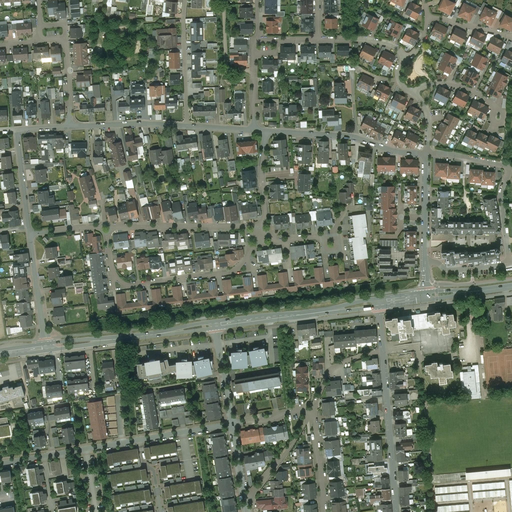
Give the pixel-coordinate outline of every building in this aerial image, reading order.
[(76,0),(70,1),(71,9),(80,8),(78,0),(76,0)] [(107,0),(106,6),(105,13),(106,13),(106,16),(110,17),(111,13),(113,13),(114,7),(111,7),(112,0),(107,0)] [(201,0),(192,0),(192,8),(201,8),(201,0)] [(442,0),(438,9),(444,11),(449,0),(442,0)] [(449,0),(444,11),(449,14),(455,3),(454,3),(455,2),(451,0),(449,0)] [(57,1),(50,2),(48,2),(49,9),(48,10),(48,12),(49,13),(52,13),(53,14),(58,14),(57,4),(57,1)] [(177,3),(167,2),(166,12),(166,13),(170,13),(176,14),(177,3)] [(57,4),(58,14),(58,18),(66,17),(64,3),(57,4)] [(413,4),(410,3),(408,7),(405,14),(410,16),(416,5),(413,4)] [(469,6),(464,4),(458,15),(464,18),(469,6)] [(416,5),(410,16),(416,19),(421,8),(418,7),(418,6),(416,5)] [(475,9),(469,6),(464,18),(469,21),(475,9)] [(81,17),(80,8),(71,9),(72,17),(81,17)] [(241,8),(240,8),(240,9),(240,10),(240,13),(240,14),(240,17),(252,17),(252,12),(251,12),(251,8),(250,8),(241,8)] [(485,8),(479,19),(485,22),(491,10),(485,8)] [(496,13),(491,10),(485,22),(490,25),(496,13)] [(372,16),(368,14),(365,20),(375,25),(378,20),(374,18),(374,17),(372,16)] [(505,14),(499,25),(505,28),(510,17),(506,15),(505,14)] [(337,19),(326,19),(326,26),(326,28),(327,29),(329,29),(331,28),(337,28),(336,24),(337,24),(337,19)] [(309,20),(302,20),(302,28),(301,28),(301,32),(305,32),(305,31),(313,31),(313,27),(312,27),(312,24),(313,24),(313,20),(309,20)] [(375,25),(365,20),(362,25),(366,27),(366,28),(368,29),(369,29),(373,31),(375,25)] [(396,22),(395,23),(391,21),(388,26),(399,31),(402,26),(398,24),(398,23),(396,22)] [(272,22),(267,22),(267,25),(267,28),(267,33),(277,33),(277,22),(272,22)] [(202,23),(191,23),(192,40),(203,40),(202,23)] [(245,24),(240,24),(240,25),(240,28),(241,29),(241,34),(248,34),(249,34),(252,34),(252,24),(245,24)] [(436,24),(434,28),(433,27),(432,30),(433,30),(431,34),(436,37),(442,26),(436,24)] [(399,31),(388,26),(386,32),(390,34),(389,34),(392,35),(396,37),(399,31)] [(447,29),(442,26),(436,37),(442,40),(444,35),(444,36),(445,34),(445,33),(447,29)] [(74,29),(71,29),(71,38),(82,37),(83,36),(82,33),(81,32),(81,29),(81,28),(74,29)] [(461,31),(455,28),(453,33),(453,32),(452,34),(452,35),(450,39),(456,42),(461,31)] [(414,31),(411,30),(411,31),(408,29),(403,40),(408,42),(414,31)] [(416,32),(414,31),(408,42),(413,45),(419,35),(416,33),(416,32)] [(466,34),(461,31),(456,42),(461,44),(463,40),(464,41),(465,38),(464,38),(466,34)] [(478,33),(475,32),(470,42),(475,45),(481,34),(478,32),(478,33)] [(483,35),(481,34),(475,45),(480,48),(486,37),(483,36),(483,35)] [(158,36),(158,45),(163,44),(163,42),(163,38),(166,38),(166,47),(177,47),(176,35),(158,36)] [(495,39),(492,37),(487,48),(492,51),(498,40),(496,38),(495,39)] [(243,40),(234,40),(234,50),(246,50),(246,40),(243,40)] [(501,41),(498,40),(492,51),(498,54),(503,43),(500,41),(501,41)] [(365,45),(363,49),(362,49),(361,52),(362,52),(360,56),(365,59),(370,48),(365,45)] [(58,49),(58,46),(51,47),(51,49),(52,58),(52,61),(59,60),(59,57),(61,57),(60,49),(58,49)] [(330,47),(319,47),(319,57),(330,57),(330,54),(330,47)] [(348,49),(348,47),(337,47),(338,55),(348,55),(348,49)] [(370,48),(365,59),(371,61),(373,57),(373,58),(374,55),(376,51),(370,48)] [(389,54),(384,51),(382,55),(381,55),(380,57),(380,58),(378,62),(384,65),(389,54)] [(509,52),(506,51),(501,61),(506,64),(511,53),(509,51),(509,52)] [(200,53),(192,53),(192,71),(200,71),(206,71),(206,70),(203,70),(203,53),(200,53)] [(457,59),(446,53),(443,58),(454,64),(457,59)] [(395,57),(389,54),(384,65),(389,67),(392,63),(393,61),(395,57)] [(487,59),(477,54),(474,59),(485,65),(486,62),(487,59)] [(238,56),(234,56),(234,58),(235,65),(247,65),(247,56),(238,56)] [(454,64),(443,58),(441,63),(451,69),(452,69),(455,64),(454,64)] [(485,65),(474,59),(471,65),(482,70),(483,67),(484,67),(485,65)] [(273,60),(263,60),(263,69),(268,69),(268,71),(270,72),(272,72),(273,71),(273,70),(273,61),(273,60)] [(451,69),(441,63),(438,68),(449,74),(451,69)] [(478,75),(467,70),(465,75),(476,81),(477,78),(478,75)] [(507,78),(497,72),(494,77),(505,83),(507,81),(506,80),(507,78)] [(84,76),(77,76),(77,80),(76,80),(77,83),(79,83),(80,87),(90,86),(89,78),(89,75),(84,76)] [(179,75),(170,76),(170,84),(180,84),(179,75)] [(368,78),(363,75),(361,79),(360,79),(359,81),(357,86),(363,88),(368,78)] [(476,81),(465,75),(462,80),(473,86),(474,83),(475,83),(476,81)] [(505,83),(494,77),(492,82),(502,88),(503,85),(504,86),(505,83)] [(374,81),(368,78),(363,88),(368,91),(370,87),(371,87),(372,85),(374,81)] [(266,82),(263,82),(263,91),(265,91),(265,92),(266,94),(267,94),(269,92),(269,91),(273,91),(273,82),(273,81),(266,82)] [(502,88),(492,82),(489,87),(500,93),(502,90),(501,90),(502,88)] [(344,83),(334,83),(335,93),(344,93),(344,83)] [(376,91),(374,95),(375,95),(380,98),(386,86),(383,85),(383,86),(380,84),(376,91)] [(123,86),(114,86),(114,95),(123,94),(124,94),(124,90),(123,86)] [(159,86),(150,87),(150,96),(160,96),(159,86)] [(388,87),(386,86),(380,98),(385,100),(391,90),(388,88),(388,87)] [(439,87),(434,98),(439,100),(445,89),(443,88),(442,89),(439,87)] [(500,93),(489,87),(486,92),(497,98),(498,95),(499,95),(500,93)] [(445,89),(439,100),(445,103),(450,93),(447,91),(448,91),(445,89)] [(20,91),(12,92),(13,95),(13,104),(16,104),(16,106),(20,106),(21,106),(21,99),(20,91)] [(458,91),(452,102),(458,104),(464,93),(461,92),(458,91)] [(314,92),(305,92),(305,105),(316,105),(315,94),(315,92),(314,92)] [(346,103),(346,93),(344,93),(335,93),(334,93),(335,98),(335,103),(346,103)] [(466,94),(464,93),(458,104),(463,107),(469,97),(466,95),(466,94)] [(392,101),(391,105),(396,107),(402,96),(399,95),(396,94),(392,101)] [(126,103),(119,103),(119,111),(130,110),(130,100),(129,96),(126,96),(126,97),(126,103)] [(402,96),(396,107),(401,110),(407,99),(404,98),(404,97),(402,96)] [(133,100),(130,100),(130,110),(144,109),(144,99),(133,100)] [(48,100),(41,101),(42,118),(50,117),(50,109),(49,109),(49,100),(48,100)] [(161,101),(156,101),(155,103),(155,109),(158,109),(159,110),(162,110),(162,109),(166,109),(165,101),(161,101)] [(473,101),(468,112),(473,114),(478,104),(478,103),(473,101)] [(478,104),(473,114),(478,117),(483,106),(484,105),(479,102),(478,103),(478,104)] [(104,103),(97,104),(94,105),(94,112),(105,111),(104,103)] [(276,107),(276,103),(272,103),(264,103),(264,115),(268,115),(268,116),(275,116),(276,115),(276,107)] [(36,104),(27,104),(27,111),(27,115),(28,115),(36,114),(36,104)] [(62,106),(55,106),(56,114),(60,114),(65,114),(64,104),(62,104),(62,106)] [(91,105),(80,105),(80,113),(94,112),(94,105),(91,105)] [(20,106),(16,106),(16,111),(13,111),(14,120),(23,119),(22,111),(21,111),(20,106)] [(204,107),(194,107),(193,107),(194,116),(205,115),(205,116),(204,106),(204,107)] [(215,106),(204,106),(205,116),(205,119),(216,119),(216,115),(215,106)] [(409,109),(405,117),(410,120),(416,109),(413,107),(413,108),(410,106),(409,109)] [(483,106),(478,117),(482,119),(483,119),(485,115),(488,109),(483,106)] [(416,109),(410,120),(415,123),(421,112),(418,110),(416,109)] [(334,110),(322,111),(323,111),(323,115),(322,115),(322,118),(322,121),(323,121),(327,121),(328,121),(328,120),(334,120),(334,116),(334,110)] [(459,119),(448,114),(447,116),(446,116),(445,119),(456,124),(459,119)] [(328,121),(327,121),(328,125),(341,125),(341,116),(334,116),(334,120),(328,120),(328,121)] [(366,117),(361,128),(363,129),(363,130),(365,131),(371,120),(366,117)] [(456,124),(445,119),(444,121),(444,122),(443,124),(452,128),(452,129),(454,129),(456,124)] [(371,120),(365,131),(368,132),(370,133),(371,133),(375,124),(376,122),(371,120)] [(452,128),(443,124),(442,123),(439,128),(450,133),(452,129),(452,128)] [(375,124),(371,133),(370,133),(370,135),(372,136),(372,137),(374,138),(380,127),(375,124)] [(380,127),(374,138),(377,139),(377,138),(380,140),(384,132),(385,129),(380,127)] [(450,133),(439,128),(438,127),(435,132),(436,133),(447,138),(450,133)] [(468,130),(463,141),(468,143),(473,132),(471,131),(471,132),(468,130)] [(402,134),(397,131),(391,142),(394,143),(394,144),(396,145),(402,134)] [(407,136),(403,143),(404,143),(406,144),(405,145),(408,146),(414,135),(409,132),(406,136),(407,136)] [(473,132),(468,143),(473,146),(474,144),(478,135),(476,134),(476,133),(473,132)] [(447,138),(436,133),(434,138),(445,143),(447,138)] [(481,134),(479,133),(478,135),(474,144),(479,146),(484,135),(482,134),(481,134)] [(56,134),(47,135),(48,151),(50,158),(54,158),(54,155),(52,155),(51,148),(52,148),(52,146),(56,145),(57,145),(56,136),(56,134)] [(402,134),(396,145),(399,147),(399,146),(401,147),(404,143),(403,143),(407,136),(406,136),(402,134)] [(47,135),(38,135),(38,143),(44,143),(45,159),(50,158),(48,151),(47,135)] [(133,135),(125,137),(128,146),(130,146),(131,146),(132,150),(131,150),(129,151),(131,160),(138,159),(133,139),(133,135)] [(203,136),(202,136),(203,140),(203,142),(205,157),(213,156),(211,141),(210,141),(209,135),(203,136)] [(419,137),(414,135),(408,146),(410,147),(411,147),(413,148),(419,137)] [(487,136),(484,135),(479,146),(484,149),(485,147),(485,146),(489,138),(487,137),(487,136)] [(492,137),(490,136),(489,138),(485,146),(485,147),(489,149),(495,138),(493,136),(492,137)] [(32,137),(24,138),(26,150),(34,149),(32,138),(32,137)] [(196,137),(186,139),(187,148),(197,146),(196,137)] [(8,138),(0,138),(0,139),(1,147),(5,147),(5,149),(9,148),(8,138)] [(141,138),(133,139),(138,159),(144,157),(143,153),(144,152),(142,143),(141,138)] [(498,139),(495,138),(489,149),(495,151),(500,141),(497,139),(498,139)] [(176,140),(178,149),(187,148),(186,139),(182,139),(176,140)] [(226,139),(218,140),(219,148),(217,149),(218,157),(229,155),(228,152),(227,152),(226,148),(228,147),(226,139)] [(116,143),(115,140),(109,141),(115,167),(125,164),(120,142),(116,143)] [(285,140),(274,141),(274,150),(273,150),(274,155),(276,155),(276,158),(275,158),(276,167),(288,166),(287,157),(284,157),(283,154),(286,153),(285,140)] [(240,142),(236,143),(238,156),(242,156),(245,155),(246,155),(246,153),(249,152),(249,155),(250,155),(253,154),(254,154),(257,154),(258,154),(256,141),(252,141),(248,141),(245,142),(244,142),(241,142),(240,142)] [(320,142),(319,142),(319,143),(319,151),(328,151),(328,142),(325,142),(320,142)] [(81,144),(76,144),(77,144),(72,144),(72,152),(80,152),(80,157),(86,157),(86,153),(86,151),(87,151),(87,149),(86,149),(86,144),(81,144)] [(311,145),(299,145),(298,162),(309,163),(310,157),(311,157),(311,152),(310,152),(311,145)] [(161,149),(150,151),(152,164),(163,162),(161,152),(161,151),(161,149)] [(161,151),(161,152),(163,162),(163,164),(174,162),(171,150),(161,151)] [(347,150),(340,151),(340,153),(338,153),(339,160),(345,159),(346,165),(349,165),(349,158),(347,158),(347,150)] [(319,151),(318,151),(318,163),(328,163),(328,160),(328,151),(319,151)] [(95,153),(93,153),(94,161),(94,163),(103,162),(103,152),(95,153)] [(366,153),(359,152),(358,162),(359,162),(358,173),(363,174),(363,173),(363,172),(364,164),(365,157),(366,153)] [(372,154),(366,153),(365,157),(366,157),(364,164),(363,172),(363,173),(363,174),(369,174),(372,154)] [(10,156),(1,157),(3,169),(12,167),(10,156)] [(66,157),(62,157),(65,178),(67,178),(67,180),(72,180),(71,175),(68,176),(66,157)] [(45,169),(35,170),(37,183),(46,181),(45,169)] [(243,172),(244,180),(255,179),(253,170),(251,171),(243,172)] [(130,171),(124,173),(125,181),(132,179),(130,171)] [(13,173),(3,174),(5,186),(6,186),(14,185),(13,173)] [(304,174),(304,177),(299,177),(298,190),(309,191),(310,178),(308,177),(308,174),(304,174)] [(89,175),(84,177),(84,179),(82,180),(83,181),(81,182),(81,183),(81,184),(82,187),(83,187),(83,188),(93,185),(91,179),(90,179),(89,175)] [(256,186),(255,179),(244,180),(245,188),(246,187),(253,187),(256,186)] [(93,185),(83,188),(83,189),(84,192),(84,193),(85,194),(87,193),(87,195),(89,194),(90,196),(95,194),(94,191),(95,191),(93,185)] [(416,186),(407,186),(407,191),(404,191),(404,198),(407,198),(407,203),(416,203),(416,186)] [(349,188),(344,188),(344,193),(340,193),(340,194),(339,195),(339,197),(340,198),(340,203),(350,202),(350,191),(350,188),(349,188)] [(68,191),(69,200),(76,199),(74,190),(68,191)] [(47,191),(39,192),(39,199),(40,203),(49,202),(49,196),(48,196),(47,191)] [(15,192),(8,193),(10,204),(16,203),(15,192)] [(144,198),(140,199),(142,206),(142,207),(145,206),(145,207),(149,206),(147,198),(145,199),(144,198)] [(368,198),(363,198),(363,206),(363,208),(366,208),(366,211),(373,210),(373,202),(368,202),(368,198)] [(133,201),(126,202),(127,204),(130,218),(138,217),(134,201),(133,201)] [(159,217),(156,202),(154,202),(152,205),(153,207),(149,207),(149,206),(152,219),(159,217)] [(170,202),(162,203),(166,219),(173,217),(170,205),(171,205),(170,202)] [(171,205),(170,205),(173,217),(177,217),(177,219),(182,218),(183,218),(181,212),(180,205),(177,206),(176,203),(171,205)] [(188,204),(188,206),(187,206),(189,219),(199,218),(197,208),(197,204),(193,205),(193,203),(188,204)] [(80,219),(79,208),(75,209),(75,204),(69,205),(71,220),(80,219)] [(127,204),(122,205),(123,207),(118,208),(121,219),(126,217),(127,219),(130,218),(127,204)] [(252,205),(248,205),(248,206),(250,218),(257,217),(257,216),(257,212),(256,207),(252,208),(252,205)] [(145,207),(142,208),(145,220),(152,218),(152,219),(149,206),(145,207)] [(235,206),(223,207),(225,219),(225,221),(237,219),(235,206)] [(242,207),(241,207),(242,211),(243,219),(250,218),(248,206),(242,207)] [(197,208),(199,218),(199,220),(201,220),(201,219),(207,218),(206,210),(205,207),(202,208),(202,207),(197,208)] [(215,209),(214,209),(215,215),(216,220),(225,219),(223,207),(215,209)] [(109,210),(109,214),(111,221),(118,219),(115,208),(109,210)] [(437,208),(431,208),(431,218),(431,233),(433,233),(440,233),(453,233),(453,224),(445,224),(445,222),(440,222),(440,208),(437,208)] [(58,209),(50,210),(51,219),(56,218),(56,219),(60,218),(59,213),(58,209)] [(482,224),(482,233),(494,233),(498,233),(500,231),(500,232),(501,232),(499,222),(497,209),(489,210),(490,221),(490,224),(482,224)] [(50,210),(42,211),(43,220),(46,220),(51,219),(50,210)] [(18,211),(9,212),(9,213),(11,221),(19,220),(18,211)] [(330,212),(323,213),(325,225),(332,224),(331,218),(331,212),(330,212)] [(9,213),(2,214),(3,222),(11,221),(9,213)] [(317,214),(316,214),(317,220),(318,226),(325,225),(323,213),(317,214)] [(83,222),(100,220),(99,214),(83,216),(83,222)] [(365,214),(348,216),(351,238),(348,238),(350,260),(354,260),(356,260),(365,258),(367,258),(366,245),(364,245),(363,237),(366,236),(365,227),(367,227),(365,214)] [(302,215),(295,216),(296,223),(296,228),(304,227),(302,215)] [(309,215),(302,215),(304,227),(311,226),(310,221),(310,216),(309,215)] [(274,217),(274,225),(275,229),(282,228),(281,216),(274,217)] [(288,216),(281,216),(282,228),(289,227),(289,223),(288,216)] [(24,232),(20,233),(21,236),(18,236),(18,243),(19,246),(27,244),(26,235),(25,235),(24,232)] [(142,232),(135,233),(136,240),(137,247),(139,247),(139,245),(147,244),(146,235),(146,233),(143,234),(142,232)] [(146,235),(147,244),(147,246),(155,245),(155,247),(159,246),(158,239),(157,239),(156,232),(149,233),(149,235),(146,235)] [(416,232),(407,232),(407,236),(404,236),(404,244),(407,244),(407,249),(414,249),(415,249),(416,232)] [(176,236),(177,244),(177,246),(187,245),(189,244),(188,239),(187,234),(186,234),(185,233),(182,234),(182,235),(176,236)] [(229,233),(229,235),(229,244),(237,245),(237,233),(229,233)] [(92,234),(85,235),(86,244),(93,243),(94,254),(102,253),(100,241),(98,242),(97,237),(93,238),(92,234)] [(123,234),(118,235),(118,237),(114,237),(115,247),(119,246),(120,246),(121,247),(123,247),(124,246),(124,245),(128,245),(128,240),(127,235),(123,236),(123,234)] [(170,234),(167,234),(166,235),(165,236),(165,240),(166,246),(168,245),(177,244),(176,236),(176,234),(170,235),(170,234)] [(198,234),(195,235),(196,245),(202,245),(203,247),(210,246),(209,238),(208,234),(202,235),(201,234),(198,234)] [(229,235),(218,234),(218,241),(218,245),(223,245),(223,246),(229,246),(229,244),(229,235)] [(7,235),(5,235),(1,235),(1,236),(2,242),(3,248),(10,247),(8,235),(7,235)] [(313,244),(305,245),(306,255),(306,258),(315,257),(314,255),(315,254),(315,253),(314,252),(314,250),(315,249),(314,248),(313,247),(313,244)] [(305,245),(295,247),(295,253),(296,256),(306,255),(305,245)] [(55,247),(46,248),(47,253),(46,253),(47,258),(58,257),(57,251),(56,251),(55,247)] [(280,249),(269,250),(270,262),(278,261),(278,259),(277,254),(280,253),(280,249)] [(485,252),(467,254),(468,262),(468,264),(487,262),(499,260),(499,256),(498,253),(499,251),(496,249),(495,250),(485,252)] [(226,260),(220,260),(220,263),(220,267),(229,266),(229,265),(233,264),(236,261),(238,261),(240,258),(240,257),(243,256),(242,250),(233,251),(234,255),(230,256),(229,255),(227,255),(226,256),(226,260)] [(269,250),(258,251),(258,256),(262,256),(262,261),(263,263),(270,262),(269,250)] [(390,250),(377,250),(377,264),(379,264),(379,272),(383,272),(383,279),(396,279),(396,277),(406,277),(406,272),(408,272),(408,266),(414,266),(415,255),(405,254),(405,265),(398,265),(398,271),(392,271),(392,264),(390,264),(390,250)] [(458,253),(454,253),(453,251),(441,252),(442,258),(445,257),(446,266),(455,265),(455,263),(468,261),(468,262),(467,254),(467,252),(458,253)] [(28,253),(9,255),(10,259),(14,259),(14,260),(18,259),(19,262),(22,261),(29,260),(28,253)] [(212,258),(208,258),(208,256),(204,257),(206,268),(213,267),(212,258)] [(124,257),(117,258),(118,267),(131,266),(131,261),(130,258),(126,258),(125,258),(124,257)] [(145,257),(141,258),(141,259),(137,259),(138,270),(150,268),(149,258),(145,258),(145,257)] [(201,259),(197,260),(199,269),(206,268),(204,257),(201,257),(201,259)] [(360,272),(349,273),(349,271),(344,272),(345,275),(346,280),(352,279),(360,278),(367,277),(366,269),(367,269),(365,258),(356,260),(357,264),(359,264),(360,272)] [(183,259),(175,260),(176,262),(177,270),(177,272),(184,271),(184,269),(183,261),(184,261),(183,259)] [(29,260),(22,261),(19,262),(17,262),(18,265),(21,265),(21,267),(22,267),(23,273),(30,272),(29,260)] [(184,261),(183,261),(184,269),(184,271),(192,270),(192,268),(191,260),(184,261)] [(176,262),(168,263),(168,264),(169,271),(170,273),(177,272),(177,270),(176,262)] [(337,265),(329,266),(330,280),(331,282),(333,282),(346,280),(345,275),(338,276),(337,265)] [(58,267),(49,268),(49,274),(49,278),(58,277),(60,277),(64,276),(63,270),(59,271),(58,267),(59,267),(58,267)] [(322,267),(314,268),(315,279),(309,280),(310,285),(322,283),(324,283),(324,281),(322,267)] [(303,280),(301,270),(293,271),(295,284),(295,287),(297,287),(310,285),(309,280),(303,280)] [(287,272),(278,273),(280,284),(273,284),(274,290),(287,288),(289,288),(288,285),(287,272)] [(266,275),(257,276),(259,289),(259,292),(261,291),(274,290),(273,284),(267,285),(266,275)] [(26,276),(14,277),(16,289),(22,288),(22,286),(27,285),(26,276)] [(64,276),(60,277),(58,277),(59,286),(71,285),(70,276),(64,276)] [(251,276),(243,278),(244,288),(238,289),(239,294),(251,293),(253,292),(253,290),(251,276)] [(230,279),(222,280),(224,294),(224,296),(226,296),(239,294),(238,289),(232,290),(230,279)] [(209,293),(203,294),(203,299),(216,297),(218,297),(218,294),(216,281),(207,282),(209,293)] [(195,284),(187,285),(188,298),(189,301),(191,301),(203,299),(203,294),(197,294),(195,284)] [(174,297),(167,298),(168,304),(181,302),(183,302),(182,299),(181,286),(172,287),(174,297)] [(27,289),(16,290),(17,295),(20,295),(20,299),(24,298),(29,298),(27,289)] [(65,289),(57,290),(57,293),(51,293),(52,298),(53,298),(53,302),(56,302),(57,305),(63,304),(62,297),(66,296),(65,289)] [(160,289),(151,290),(153,303),(153,305),(156,305),(168,304),(167,298),(161,299),(160,289)] [(138,302),(132,303),(133,308),(145,307),(148,306),(147,304),(145,290),(137,292),(138,302)] [(125,293),(116,294),(118,308),(118,310),(120,310),(133,308),(132,303),(126,304),(125,293)] [(107,298),(98,299),(99,306),(101,306),(104,308),(107,308),(107,310),(115,309),(115,308),(114,301),(107,302),(107,298)] [(504,298),(494,299),(495,306),(495,307),(500,307),(504,306),(504,298)] [(25,302),(17,303),(17,308),(20,308),(21,312),(26,311),(30,311),(29,302),(25,302)] [(54,312),(53,312),(55,323),(60,323),(59,320),(63,319),(62,316),(64,315),(64,311),(54,312)] [(453,313),(445,314),(445,313),(442,313),(442,315),(440,315),(440,311),(434,312),(435,313),(417,316),(418,329),(441,326),(442,334),(449,333),(450,333),(449,327),(456,326),(455,320),(454,320),(453,313)] [(27,315),(20,316),(21,327),(32,326),(32,321),(31,322),(30,315),(27,315)] [(418,329),(417,316),(405,317),(405,320),(403,320),(403,318),(399,319),(400,320),(398,321),(397,317),(392,318),(392,319),(389,319),(392,340),(410,338),(409,332),(413,332),(413,330),(418,329)] [(315,323),(308,324),(309,335),(313,335),(313,337),(316,337),(315,323)] [(308,324),(297,325),(299,341),(310,340),(309,335),(308,324)] [(320,339),(311,340),(313,349),(321,348),(320,339)] [(258,347),(253,348),(254,351),(250,351),(251,354),(249,354),(248,354),(250,367),(254,366),(254,365),(267,362),(265,357),(267,357),(267,350),(264,350),(263,348),(259,349),(258,347)] [(242,349),(237,350),(237,352),(237,353),(233,353),(232,353),(232,355),(229,355),(231,362),(233,362),(233,367),(246,366),(246,367),(250,367),(248,354),(248,355),(246,355),(246,352),(242,352),(242,350),(242,349)] [(208,358),(204,359),(203,357),(204,357),(203,357),(198,357),(198,358),(199,361),(195,361),(196,364),(194,365),(193,365),(195,374),(195,377),(199,376),(199,375),(212,372),(210,367),(212,367),(212,360),(209,360),(208,358)] [(377,358),(372,359),(372,360),(366,361),(366,369),(378,367),(377,358)] [(38,359),(27,361),(28,368),(32,367),(33,370),(34,370),(35,377),(38,376),(37,374),(40,374),(40,373),(38,361),(38,359)] [(182,362),(177,362),(177,364),(173,365),(169,365),(168,359),(159,361),(159,360),(155,361),(155,360),(149,361),(146,362),(146,363),(137,364),(137,367),(137,373),(138,373),(138,378),(148,377),(149,379),(153,378),(157,378),(162,377),(161,375),(171,372),(171,371),(174,371),(174,372),(175,372),(175,371),(178,371),(178,376),(178,375),(182,374),(182,376),(187,376),(187,375),(191,374),(191,376),(191,373),(194,372),(194,374),(195,374),(193,365),(191,365),(191,362),(187,362),(187,359),(182,360),(182,362)] [(449,363),(442,364),(442,363),(439,363),(439,365),(437,365),(436,361),(431,362),(431,363),(424,364),(425,371),(428,370),(428,373),(430,373),(430,377),(438,376),(439,383),(446,382),(446,377),(453,376),(452,370),(450,370),(449,363)] [(113,362),(102,363),(104,372),(105,380),(112,379),(115,379),(114,371),(113,362)] [(319,363),(313,363),(313,370),(315,370),(315,375),(316,375),(316,376),(320,375),(321,375),(322,375),(321,366),(321,363),(319,363)] [(470,366),(467,366),(467,371),(460,372),(462,400),(481,398),(479,383),(475,383),(475,376),(474,371),(473,371),(473,367),(470,367),(470,366)] [(306,367),(300,367),(300,368),(296,368),(296,370),(296,376),(297,376),(297,378),(307,378),(307,375),(307,370),(306,370),(306,367)] [(403,371),(389,372),(390,381),(398,380),(398,378),(404,377),(403,371)] [(379,372),(372,373),(372,377),(370,378),(370,376),(366,377),(367,382),(373,381),(380,381),(379,372)] [(278,373),(272,374),(274,385),(280,384),(280,383),(279,376),(278,373)] [(307,378),(297,378),(297,380),(296,380),(297,386),(298,386),(298,390),(303,390),(303,391),(307,390),(307,386),(308,386),(307,382),(307,378)] [(241,379),(235,380),(235,382),(237,391),(237,392),(243,391),(241,379)] [(214,380),(203,382),(204,388),(203,389),(203,392),(217,390),(217,386),(215,386),(214,380)] [(398,380),(390,381),(390,389),(399,388),(399,386),(402,386),(402,381),(398,382),(398,380)] [(340,381),(330,382),(331,386),(328,386),(328,387),(326,388),(327,394),(330,394),(330,395),(337,394),(337,393),(341,393),(340,381)] [(380,381),(373,381),(373,387),(373,389),(381,388),(380,381)] [(0,402),(14,399),(16,404),(21,402),(20,397),(23,397),(19,386),(13,388),(13,389),(12,389),(11,387),(7,388),(7,386),(0,388),(1,390),(0,390),(0,402)] [(373,389),(372,389),(372,394),(372,397),(382,396),(381,388),(373,389)] [(217,390),(203,392),(204,395),(205,395),(206,401),(217,399),(216,393),(218,393),(217,390)] [(417,390),(409,390),(409,399),(418,399),(417,390)] [(406,393),(394,395),(395,405),(407,404),(406,393)] [(217,399),(206,401),(207,407),(206,407),(206,411),(220,408),(220,405),(218,405),(217,399)] [(101,400),(87,403),(88,407),(90,406),(90,410),(91,410),(102,408),(102,405),(103,405),(102,403),(101,403),(101,400)] [(377,402),(365,404),(366,408),(370,408),(370,415),(376,414),(378,414),(377,402)] [(102,408),(91,410),(90,410),(89,410),(89,414),(91,414),(92,417),(104,415),(103,412),(104,412),(104,410),(103,411),(102,408)] [(220,408),(206,411),(207,414),(209,414),(210,420),(220,418),(219,412),(221,412),(220,408)] [(408,411),(393,412),(393,419),(399,419),(407,418),(410,418),(410,412),(408,411)] [(104,415),(92,417),(90,417),(91,421),(92,421),(93,424),(93,425),(105,423),(104,420),(105,420),(105,418),(104,418),(104,415)] [(0,433),(0,434),(1,434),(2,433),(3,434),(5,435),(6,435),(8,435),(9,434),(9,433),(8,432),(10,431),(10,429),(9,428),(9,427),(8,425),(7,425),(6,424),(8,423),(7,417),(0,418),(0,433)] [(376,421),(371,421),(371,424),(368,425),(369,430),(368,430),(368,431),(369,431),(379,430),(378,420),(376,421)] [(0,438),(12,436),(10,425),(9,425),(9,424),(8,424),(8,423),(6,424),(7,425),(8,425),(9,427),(9,428),(10,429),(10,431),(8,432),(9,433),(9,434),(8,435),(6,435),(5,435),(3,434),(2,433),(1,434),(0,434),(0,433),(0,438)] [(105,423),(93,425),(93,424),(91,425),(92,429),(94,428),(94,432),(106,430),(106,427),(107,427),(106,425),(105,425),(105,423)] [(400,424),(395,424),(396,436),(406,435),(405,423),(400,424)] [(282,426),(278,427),(278,425),(274,426),(277,440),(280,440),(280,438),(284,437),(282,426)] [(274,426),(271,427),(271,428),(267,429),(269,439),(273,439),(273,441),(276,440),(277,440),(274,426)] [(248,431),(240,432),(242,443),(253,441),(251,429),(248,430),(248,431)] [(263,429),(255,430),(255,429),(251,429),(253,441),(265,439),(263,429)] [(106,430),(94,432),(92,432),(93,436),(95,436),(96,439),(107,437),(107,434),(108,434),(107,432),(106,432),(106,430)] [(223,432),(212,434),(213,441),(214,444),(226,442),(225,438),(224,439),(223,432)] [(337,440),(325,442),(326,449),(338,447),(337,440)] [(380,440),(369,440),(370,451),(381,450),(380,440)] [(401,442),(401,445),(404,445),(404,450),(411,449),(411,441),(401,442)] [(175,442),(168,443),(170,453),(177,452),(175,442)] [(226,442),(214,444),(214,447),(215,454),(226,453),(225,446),(226,446),(226,442)] [(168,443),(162,444),(164,454),(170,453),(168,443)] [(162,444),(155,446),(157,455),(164,454),(162,444)] [(304,448),(298,449),(298,456),(311,454),(310,451),(309,451),(309,448),(310,448),(310,444),(308,444),(303,445),(304,448)] [(401,445),(396,445),(396,453),(404,453),(404,450),(404,445),(401,445)] [(155,446),(149,447),(151,456),(157,455),(155,446)] [(338,447),(326,449),(327,456),(339,455),(338,447)] [(137,449),(131,450),(132,459),(138,458),(139,458),(137,449)] [(131,450),(124,451),(126,460),(132,459),(131,450)] [(267,452),(259,454),(259,452),(255,453),(255,454),(258,467),(261,466),(261,465),(265,464),(264,460),(269,459),(274,454),(269,450),(267,452)] [(381,450),(370,451),(371,455),(367,455),(368,461),(382,460),(381,450)] [(124,451),(118,452),(120,461),(126,460),(124,451)] [(118,452),(111,453),(113,462),(120,461),(118,452)] [(226,453),(215,454),(217,465),(229,463),(229,459),(227,459),(226,453)] [(408,453),(404,453),(396,453),(397,462),(410,461),(410,457),(409,457),(408,453)] [(252,456),(244,458),(246,469),(254,467),(254,469),(258,468),(258,467),(255,454),(252,455),(252,456)] [(54,461),(48,462),(49,472),(56,471),(54,461)] [(334,461),(328,462),(328,465),(328,466),(328,469),(339,468),(339,461),(338,461),(334,461)] [(179,463),(172,464),(173,473),(180,472),(179,463)] [(229,463),(217,465),(219,475),(229,473),(228,466),(230,466),(229,463)] [(172,464),(165,465),(167,474),(173,473),(172,464)] [(311,468),(300,469),(301,476),(313,475),(312,471),(311,471),(311,468)] [(339,468),(328,469),(328,473),(329,473),(329,476),(335,476),(340,475),(339,468)] [(511,468),(467,471),(467,479),(511,476),(511,468)] [(141,469),(134,470),(136,480),(142,479),(141,469)] [(2,472),(0,472),(1,475),(2,481),(2,483),(12,481),(10,471),(8,471),(8,470),(2,471),(2,472)] [(134,470),(128,471),(129,481),(136,480),(134,470)] [(407,470),(398,470),(399,481),(406,481),(408,481),(408,480),(407,470)] [(128,471),(121,473),(123,482),(129,481),(128,471)] [(286,471),(279,471),(276,474),(277,481),(270,481),(271,489),(282,488),(282,480),(287,480),(286,471)] [(121,473),(115,474),(117,483),(123,482),(121,473)] [(229,473),(219,475),(220,485),(233,483),(232,480),(231,480),(229,473)] [(388,477),(380,478),(381,482),(381,487),(389,486),(388,477)] [(43,478),(31,480),(28,480),(28,486),(29,486),(41,484),(41,481),(44,481),(43,478)] [(195,481),(188,482),(190,492),(196,491),(195,481)] [(336,482),(330,483),(331,490),(343,488),(342,482),(342,481),(336,482)] [(188,482),(182,483),(183,493),(190,492),(188,482)] [(182,483),(175,484),(177,494),(183,493),(182,483)] [(233,483),(220,485),(222,496),(233,494),(232,487),(233,487),(233,483)] [(307,484),(303,485),(304,492),(315,490),(314,483),(307,484)] [(175,484),(169,486),(171,495),(177,494),(175,484)] [(71,486),(58,488),(59,493),(56,494),(68,492),(68,489),(71,489),(71,486)] [(407,487),(399,487),(400,496),(408,495),(408,492),(412,492),(412,487),(412,486),(407,487)] [(282,488),(273,489),(273,492),(275,492),(275,497),(283,496),(282,488)] [(343,488),(331,490),(331,496),(338,496),(344,495),(343,488)] [(389,489),(381,490),(382,495),(382,500),(390,499),(389,489)] [(144,490),(138,491),(139,500),(146,499),(144,490)] [(315,490),(304,492),(304,498),(305,499),(308,498),(315,497),(315,490)] [(138,491),(131,492),(133,501),(139,500),(138,491)] [(131,492),(125,493),(127,502),(133,501),(131,492)] [(125,493),(119,494),(120,504),(127,502),(125,493)] [(233,494),(222,496),(224,506),(236,504),(235,500),(234,501),(233,494)] [(408,495),(400,496),(401,504),(413,503),(412,499),(408,499),(408,495)] [(47,496),(34,498),(35,504),(32,504),(32,505),(44,503),(44,500),(47,499),(47,496)] [(283,496),(275,497),(275,500),(272,500),(273,508),(285,507),(286,505),(286,499),(284,499),(283,496)] [(511,511),(511,498),(498,499),(498,511),(511,511)] [(272,500),(262,501),(262,502),(262,507),(263,509),(267,509),(273,508),(272,500)] [(339,502),(332,503),(333,510),(346,509),(345,502),(345,501),(339,502)] [(198,502),(192,503),(193,511),(194,511),(200,511),(198,502)]
